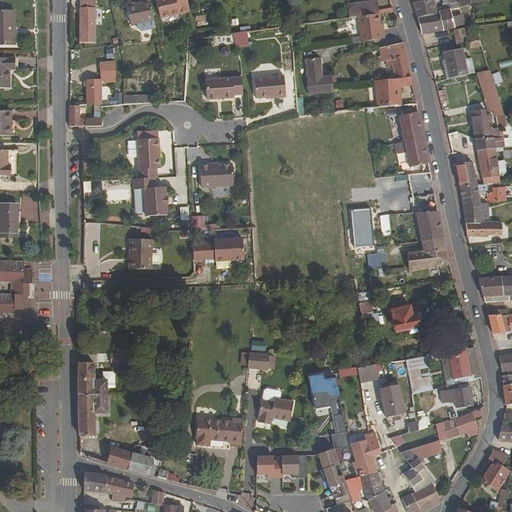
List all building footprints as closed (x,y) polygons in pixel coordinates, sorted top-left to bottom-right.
[(95,43),(95,0),(80,0),(79,43),(95,43)] [(190,12),(187,0),(156,0),(161,18),(190,12)] [(154,20),(150,1),(127,7),(132,25),(154,20)] [(348,4),(349,18),(358,17),(379,15),(377,1),(348,4)] [(414,5),(418,21),(439,17),(437,9),(435,1),(414,5)] [(439,17),(444,32),(465,26),(463,18),(453,20),(451,11),(450,6),(437,9),(439,17)] [(14,10),(0,9),(0,45),(15,45),(14,10)] [(358,17),(361,42),(385,39),(384,29),(382,29),(379,15),(358,17)] [(418,21),(423,36),(444,32),(439,17),(418,21)] [(479,36),(476,28),(465,30),(467,38),(479,36)] [(467,38),(465,30),(454,32),(458,45),(467,44),(468,51),(482,49),(479,36),(467,38)] [(411,77),(402,44),(378,48),(381,57),(379,57),(380,63),(385,62),(387,68),(392,67),(395,79),(411,77)] [(463,51),(457,52),(464,77),(469,76),(463,51)] [(464,77),(457,52),(444,55),(450,80),(464,77)] [(15,58),(0,57),(0,87),(10,88),(10,70),(15,70),(15,58)] [(309,95),(332,92),(332,85),(331,76),(322,77),(320,59),(306,60),(308,78),(307,79),(309,95)] [(98,80),(100,80),(112,79),(112,71),(98,72),(98,80)] [(490,72),(477,75),(486,101),(485,102),(489,114),(493,112),(496,119),(504,118),(490,72)] [(255,98),(269,97),(276,96),(277,98),(285,97),(282,75),(253,79),(255,98)] [(412,86),(411,77),(395,79),(374,81),(377,109),(402,106),(400,87),(412,86)] [(232,97),(241,96),(240,78),(204,82),(205,102),(232,100),(232,97)] [(86,106),(101,105),(100,80),(98,80),(86,80),(86,106)] [(151,93),(124,93),(124,102),(151,102),(151,93)] [(79,106),(69,106),(69,127),(85,127),(101,128),(101,120),(79,120),(79,106)] [(12,111),(0,110),(0,135),(12,135),(12,111)] [(428,165),(417,112),(398,116),(409,168),(428,165)] [(501,139),(499,130),(498,130),(493,131),(492,117),(487,117),(486,112),(472,113),(476,142),(494,140),(501,139)] [(505,118),(504,118),(496,119),(498,130),(499,130),(507,129),(505,118)] [(449,136),(454,153),(464,151),(460,134),(449,136)] [(154,178),(156,178),(156,168),(159,168),(158,139),(136,139),(138,179),(154,178)] [(504,139),(501,139),(494,140),(496,151),(505,150),(504,139)] [(494,140),(476,142),(478,153),(496,151),(494,140)] [(8,150),(0,149),(0,176),(10,177),(11,164),(8,164),(8,150)] [(504,162),(511,160),(511,153),(503,154),(504,162)] [(496,156),(479,158),(482,175),(484,186),(500,185),(496,156)] [(457,166),(461,188),(478,187),(476,176),(473,164),(457,166)] [(211,166),(201,167),(202,189),(235,188),(233,167),(211,168),(211,166)] [(94,181),(94,173),(84,173),(84,181),(94,181)] [(476,176),(478,187),(484,186),(482,175),(476,176)] [(138,179),(132,180),(133,190),(144,190),(145,216),(166,215),(166,206),(168,206),(168,196),(165,196),(165,187),(155,188),(154,178),(138,179)] [(461,188),(463,201),(469,200),(471,211),(481,210),(481,206),(478,187),(461,188)] [(486,201),(486,206),(507,204),(506,190),(493,191),(493,195),(488,195),(488,201),(486,201)] [(463,201),(466,225),(481,225),(481,210),(471,211),(469,200),(463,201)] [(0,230),(18,231),(19,204),(1,203),(0,230)] [(373,245),(371,209),(351,210),(354,246),(373,245)] [(444,242),(438,212),(415,214),(422,244),(444,242)] [(468,238),(470,245),(478,243),(477,238),(507,240),(508,230),(503,230),(503,225),(481,225),(466,225),(468,238)] [(151,270),(152,240),(130,240),(129,270),(151,270)] [(215,243),(192,244),(193,260),(215,260),(215,262),(244,261),(243,240),(215,241),(215,243)] [(446,249),(444,242),(422,244),(424,251),(446,249)] [(449,264),(446,249),(424,251),(407,253),(409,271),(449,264)] [(386,252),(368,252),(368,267),(386,266),(386,252)] [(29,283),(34,283),(35,270),(27,270),(27,261),(0,259),(0,313),(18,314),(18,308),(30,308),(30,294),(28,294),(28,291),(33,291),(33,285),(28,285),(29,283)] [(511,278),(480,281),(486,305),(510,303),(510,297),(511,296),(511,278)] [(360,304),(365,325),(377,322),(376,315),(371,316),(368,303),(360,304)] [(418,317),(415,317),(412,317),(410,310),(409,307),(391,311),(396,333),(409,330),(410,335),(418,333),(417,329),(420,328),(418,317)] [(489,317),(494,336),(511,332),(511,316),(509,316),(489,317)] [(133,356),(134,346),(118,346),(118,355),(112,355),(112,363),(125,364),(126,356),(133,356)] [(482,378),(475,348),(461,351),(462,353),(462,356),(467,355),(471,376),(453,379),(454,385),(457,384),(482,378)] [(274,369),(275,352),(249,351),(248,368),(274,369)] [(462,356),(462,353),(449,356),(453,379),(471,376),(467,355),(462,356)] [(446,387),(454,385),(453,379),(449,356),(441,357),(446,387)] [(511,357),(501,359),(504,373),(511,372),(511,357)] [(426,358),(405,362),(412,395),(432,391),(426,358)] [(359,379),(378,378),(377,362),(359,363),(359,379)] [(78,396),(107,396),(107,381),(94,381),(94,364),(78,364),(78,396)] [(324,373),(308,376),(314,410),(330,407),(336,433),(330,434),(333,449),(350,450),(336,376),(325,378),(324,373)] [(408,411),(401,378),(379,383),(387,416),(408,411)] [(455,409),(478,407),(477,398),(472,399),(470,387),(469,388),(469,385),(457,386),(457,384),(454,385),(446,387),(447,391),(440,392),(442,403),(454,402),(455,409)] [(173,403),(174,394),(157,395),(156,403),(173,403)] [(78,396),(79,437),(94,436),(94,414),(107,414),(107,396),(78,396)] [(290,423),(293,403),(275,399),(274,403),(262,401),(258,416),(260,417),(258,424),(270,425),(271,419),(290,423)] [(427,408),(417,409),(420,428),(430,426),(427,408)] [(468,438),(477,436),(477,434),(482,419),(484,408),(471,412),(472,414),(443,424),(442,423),(435,425),(439,441),(439,442),(466,433),(468,438)] [(242,443),(244,421),(232,420),(232,422),(197,419),(196,439),(197,439),(197,446),(210,447),(210,440),(242,443)] [(408,427),(410,434),(419,431),(417,424),(408,427)] [(174,436),(174,426),(157,426),(157,436),(174,436)] [(503,426),(499,441),(511,441),(511,426),(505,426),(503,426)] [(418,432),(418,440),(427,439),(426,431),(418,432)] [(355,456),(352,458),(354,463),(353,464),(358,478),(376,473),(371,458),(380,455),(373,435),(363,438),(364,444),(352,449),(355,456)] [(389,440),(396,449),(400,445),(395,439),(389,440)] [(416,456),(441,448),(439,442),(439,441),(400,454),(413,470),(403,476),(412,488),(424,480),(419,474),(425,468),(416,456)] [(127,470),(131,454),(112,448),(107,464),(127,470)] [(321,451),(281,451),(282,487),(322,486),(321,451)] [(257,478),(267,478),(267,452),(258,452),(257,478)] [(495,452),(489,461),(498,466),(497,469),(492,466),(483,483),(499,493),(510,474),(503,469),(505,466),(508,457),(495,452)] [(127,470),(148,476),(152,460),(131,454),(127,470)] [(158,479),(165,481),(168,473),(160,471),(158,479)] [(84,473),(84,492),(105,494),(105,477),(84,473)] [(376,473),(358,478),(345,481),(351,501),(353,503),(367,498),(364,488),(380,483),(376,473)] [(133,484),(105,477),(105,494),(112,496),(112,503),(124,503),(125,498),(131,499),(133,484)] [(257,478),(257,498),(266,498),(267,478),(257,478)] [(345,481),(345,480),(335,479),(333,499),(351,501),(345,481)] [(422,490),(428,486),(425,482),(424,480),(412,488),(415,493),(422,490)] [(384,493),(380,483),(364,488),(367,498),(384,493)] [(430,504),(439,498),(432,484),(428,486),(422,490),(430,504)] [(420,510),(430,504),(422,490),(415,493),(412,495),(420,510)] [(164,494),(157,492),(155,506),(163,508),(164,494)] [(498,510),(503,511),(508,493),(502,492),(498,510)] [(367,498),(373,511),(381,511),(391,508),(384,493),(367,498)] [(408,511),(416,511),(420,510),(412,495),(402,500),(408,511)] [(137,500),(136,509),(143,510),(144,501),(137,500)]
